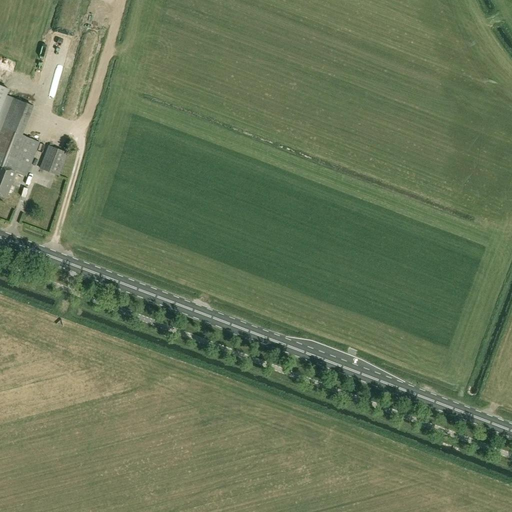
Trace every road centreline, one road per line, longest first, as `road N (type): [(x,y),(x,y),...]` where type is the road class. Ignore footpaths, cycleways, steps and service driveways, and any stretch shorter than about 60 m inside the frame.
road 1 (primary): [(511,431),(0,237)]
road 2 (track): [(57,235),(122,0)]
